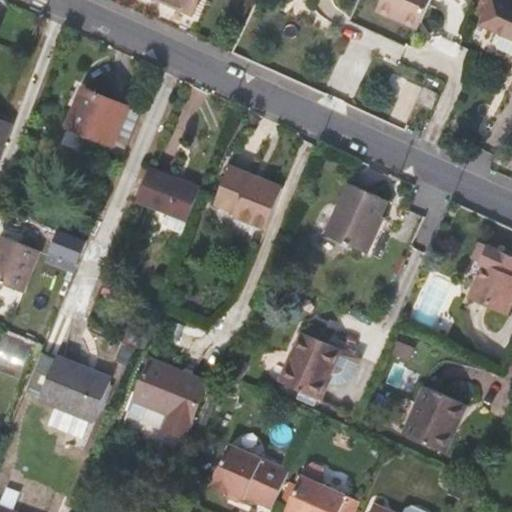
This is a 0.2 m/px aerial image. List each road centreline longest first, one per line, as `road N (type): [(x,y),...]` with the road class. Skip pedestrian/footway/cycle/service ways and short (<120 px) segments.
road 1 (residential): [(511,204),(48,0)]
road 2 (unknown): [(181,58),(66,335)]
